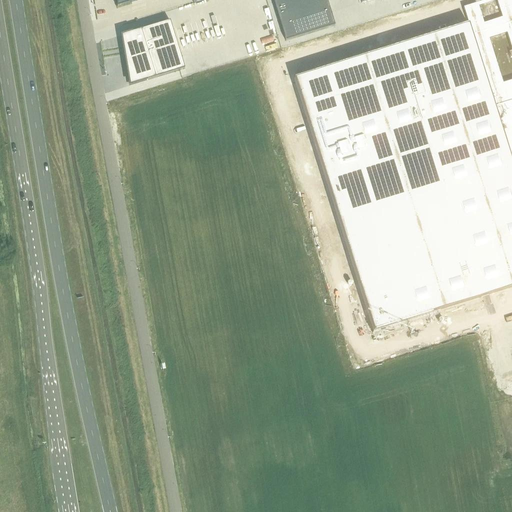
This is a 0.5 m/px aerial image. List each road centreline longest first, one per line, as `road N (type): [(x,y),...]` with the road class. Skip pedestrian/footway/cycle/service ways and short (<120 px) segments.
road 1 (primary): [(110,511),(76,363),(15,0)]
road 2 (unclassified): [(83,0),(177,511)]
road 3 (primary): [(0,32),(72,511)]
